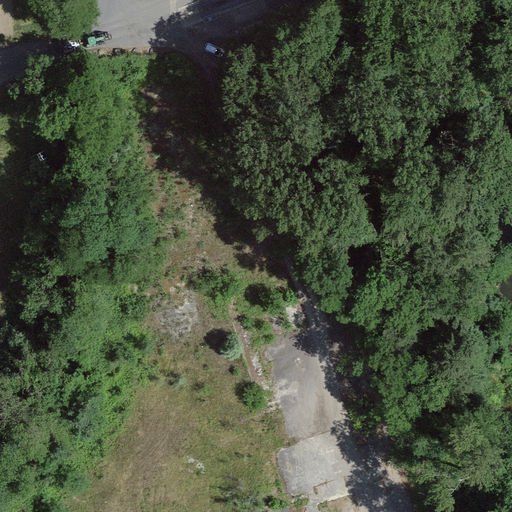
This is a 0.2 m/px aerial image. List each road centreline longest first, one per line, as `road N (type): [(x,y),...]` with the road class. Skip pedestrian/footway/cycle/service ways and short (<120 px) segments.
road 1 (track): [(133,19),(222,102),(366,511)]
road 2 (unclassified): [(0,67),(133,19),(132,0)]
